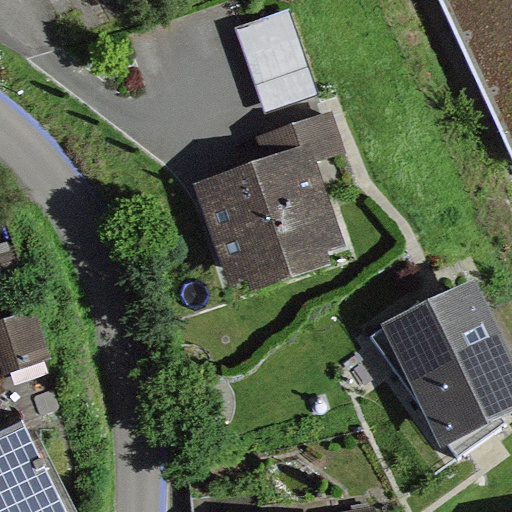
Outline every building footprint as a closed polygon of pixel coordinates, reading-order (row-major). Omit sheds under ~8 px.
[(145,0),(158,21),(194,0),(145,0)] [(511,0),(438,0),(511,155),(511,0)] [(291,23),(240,40),(267,120),(318,102),(291,23)] [(298,175),(210,204),(243,305),(350,270),(322,185),(345,177),(330,130),(288,144),(298,175)] [(511,375),(477,299),(387,339),(440,458),(511,425),(511,375)] [(34,323),(2,333),(17,382),(48,372),(34,323)] [(62,511),(22,431),(0,441),(0,511),(62,511)]
